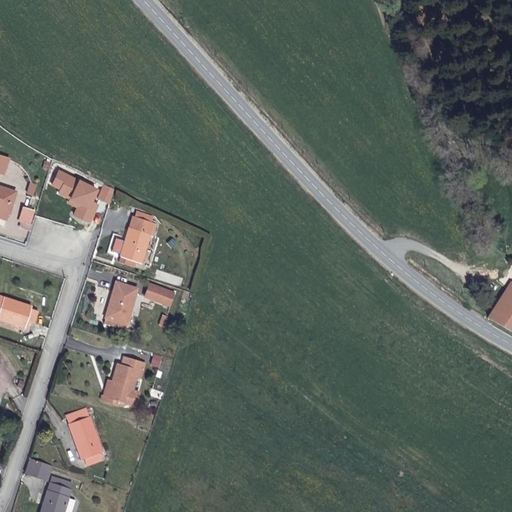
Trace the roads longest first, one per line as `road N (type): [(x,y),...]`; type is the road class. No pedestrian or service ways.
road 1 (secondary): [(142,0),(353,226),(434,295),(511,345)]
road 2 (residential): [(0,509),(76,271),(0,246)]
